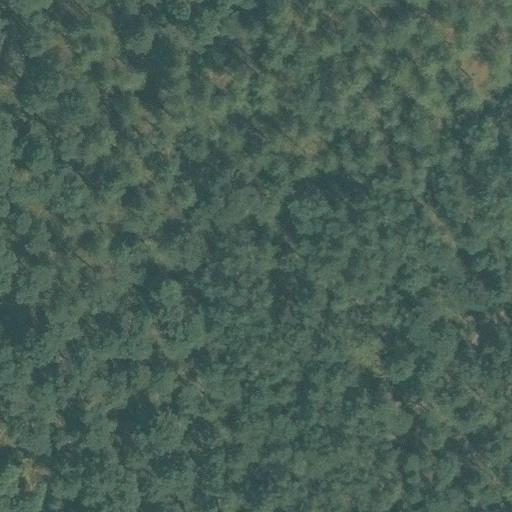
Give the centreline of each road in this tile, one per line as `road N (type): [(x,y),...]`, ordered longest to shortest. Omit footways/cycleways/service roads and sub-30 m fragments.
road 1 (track): [(511,265),(305,511)]
road 2 (track): [(339,511),(488,469),(511,454)]
